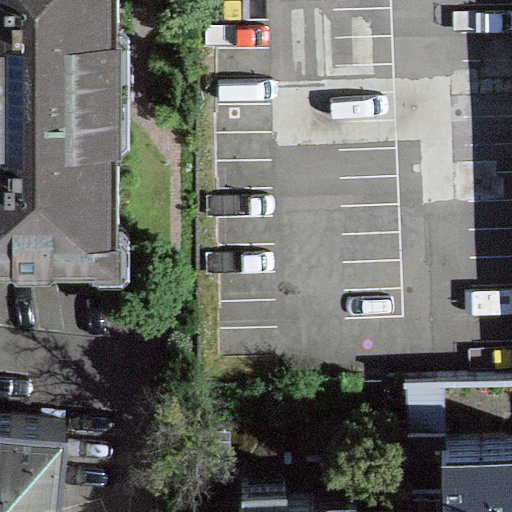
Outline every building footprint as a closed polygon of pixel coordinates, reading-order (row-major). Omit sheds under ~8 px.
[(0,0),(0,252),(13,253),(16,255),(49,255),(52,253),(103,253),(111,245),(111,228),(119,220),(119,105),(104,90),(104,60),(119,46),(118,0),(0,0)] [(511,0),(296,0),(269,1),(277,209),(427,203),(434,373),(441,373),(511,370),(511,0)] [(355,508),(355,511),(446,511),(443,433),(441,373),(434,373),(410,374),(413,474),(351,477),(352,488),(354,488),(355,508)] [(0,408),(0,511),(54,511),(65,415),(0,408)] [(511,511),(511,430),(443,433),(446,511),(511,511)] [(355,511),(355,508),(315,510),(315,490),(244,493),(242,493),(240,495),(239,498),(239,511),(355,511)]
